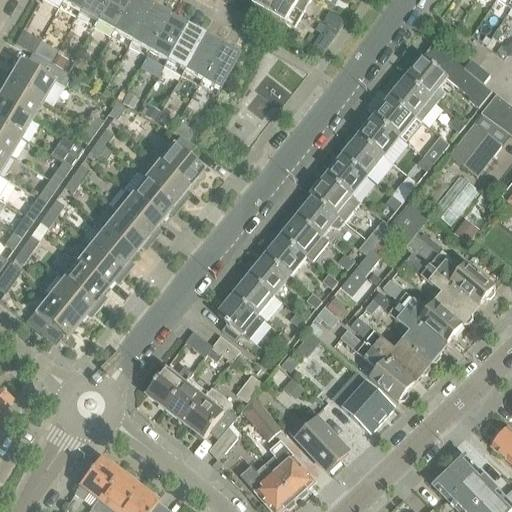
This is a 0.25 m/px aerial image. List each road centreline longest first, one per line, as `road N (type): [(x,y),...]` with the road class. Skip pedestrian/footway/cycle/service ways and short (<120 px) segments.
road 1 (residential): [(105,387),(407,0)]
road 2 (tertiary): [(344,511),(511,351)]
road 3 (residential): [(219,511),(109,421)]
